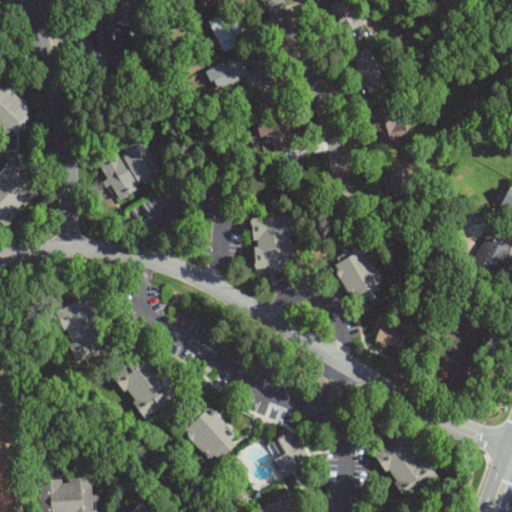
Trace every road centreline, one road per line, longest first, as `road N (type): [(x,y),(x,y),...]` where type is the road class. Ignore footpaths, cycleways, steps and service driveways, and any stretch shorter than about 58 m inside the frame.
road 1 (residential): [(511,450),(433,416),(186,273),(68,249),(0,260)]
road 2 (residential): [(68,249),(66,148),(28,0)]
road 3 (residential): [(271,0),(323,107),(344,196)]
